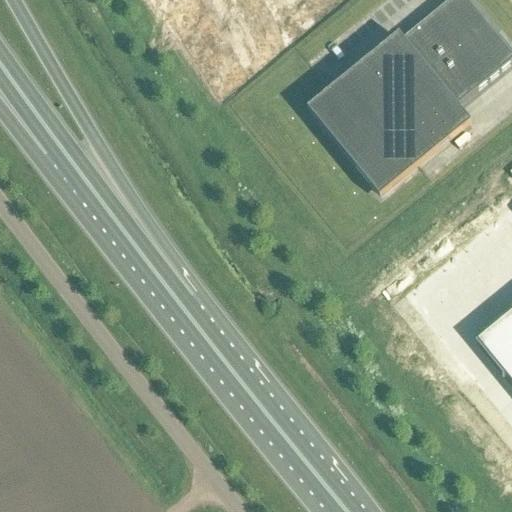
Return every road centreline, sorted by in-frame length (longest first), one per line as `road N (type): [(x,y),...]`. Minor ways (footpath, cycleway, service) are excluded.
road 1 (unclassified): [(0,190),(248,511)]
road 2 (trunk): [(181,306),(13,0)]
road 3 (trunk): [(345,511),(181,306)]
road 4 (trunk): [(181,306),(56,143)]
